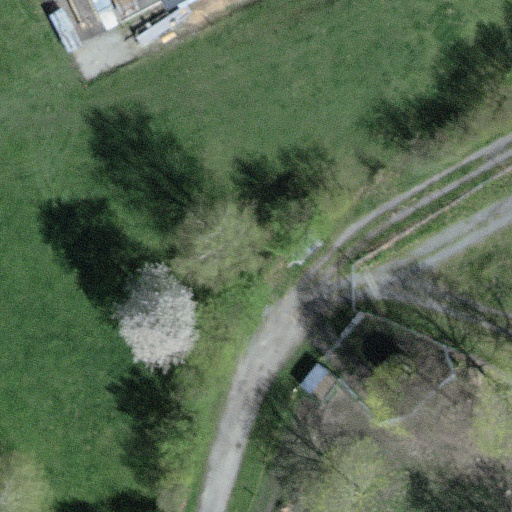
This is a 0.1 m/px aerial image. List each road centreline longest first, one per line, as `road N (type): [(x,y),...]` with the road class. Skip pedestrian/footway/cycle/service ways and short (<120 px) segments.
road 1 (track): [(287,328),(336,253),(511,141)]
road 2 (track): [(287,328),(330,293),(511,209)]
road 3 (track): [(214,511),(236,432),(287,328)]
